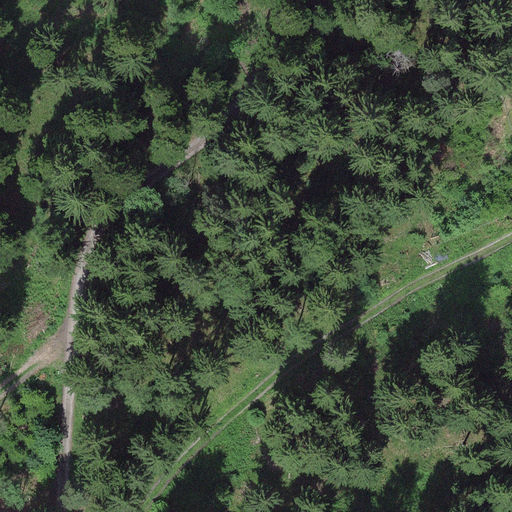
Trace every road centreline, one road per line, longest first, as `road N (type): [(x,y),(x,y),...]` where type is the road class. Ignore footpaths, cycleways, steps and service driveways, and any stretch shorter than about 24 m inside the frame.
road 1 (track): [(307,0),(268,68),(220,124),(115,202),(99,232),(59,511)]
road 2 (track): [(133,511),(269,380),(398,292),(511,234)]
